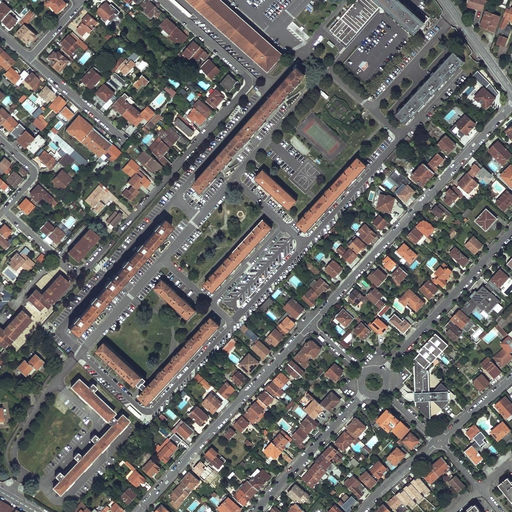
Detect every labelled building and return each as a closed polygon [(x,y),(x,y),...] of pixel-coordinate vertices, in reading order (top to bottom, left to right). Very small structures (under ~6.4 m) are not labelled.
[(49,0),(46,4),(50,9),(52,7),(58,13),(67,4),(62,0),(49,0)] [(145,0),(141,5),(146,10),(145,11),(152,17),(155,14),(158,17),(162,13),(149,1),(150,0),(145,0)] [(222,0),(188,0),(268,72),(283,55),(222,0)] [(355,0),(329,29),(345,43),(379,6),(414,38),(431,19),(420,9),(415,15),(399,0),(355,0)] [(468,0),(467,6),(482,10),(485,0),(468,0)] [(3,3),(0,6),(0,19),(2,21),(12,10),(3,3)] [(99,22),(106,28),(121,12),(112,4),(110,6),(107,3),(98,12),(103,17),(102,19),(99,22)] [(499,28),(496,34),(500,35),(497,43),(504,45),(511,27),(505,24),(507,18),(511,20),(511,21),(511,8),(510,10),(507,9),(500,28),(499,28)] [(486,11),(480,26),(494,32),(500,16),(498,16),(499,14),(491,12),(491,13),(486,11)] [(17,17),(15,15),(13,17),(10,15),(3,22),(7,26),(7,27),(10,30),(18,22),(15,19),(17,17)] [(99,24),(89,15),(82,23),(83,24),(77,30),(87,39),(91,35),(90,34),(99,24)] [(177,27),(168,19),(161,26),(160,27),(164,30),(169,35),(170,35),(177,27)] [(288,26),(305,43),(310,38),(292,21),(288,26)] [(21,30),(17,35),(28,44),(32,39),(33,40),(37,36),(25,26),(24,26),(23,24),(19,28),(21,30)] [(186,34),(177,27),(170,35),(175,40),(174,41),(177,44),(181,40),(186,34)] [(88,47),(73,32),(62,44),(65,46),(62,50),(66,53),(69,50),(76,42),(85,50),(88,47)] [(194,42),(184,54),(191,59),(193,56),(200,48),(194,42)] [(200,48),(193,56),(198,60),(202,56),(205,59),(209,55),(200,48)] [(2,50),(11,59),(12,58),(3,49),(2,50)] [(11,59),(2,50),(0,52),(0,63),(7,70),(14,62),(11,59)] [(66,53),(62,50),(57,55),(54,53),(49,58),(54,63),(52,65),(60,72),(67,65),(69,62),(71,64),(74,61),(69,56),(66,53)] [(129,60),(127,61),(126,60),(119,67),(126,74),(135,64),(140,57),(135,52),(128,59),(129,60)] [(454,53),(396,115),(406,125),(464,62),(454,53)] [(119,67),(126,60),(122,57),(112,68),(113,70),(115,71),(119,67)] [(144,72),(149,64),(141,59),(136,66),(144,72)] [(209,59),(196,73),(200,78),(206,72),(212,78),(220,71),(209,59)] [(10,68),(5,75),(14,84),(15,83),(18,86),(24,80),(10,68)] [(93,69),(82,81),(92,89),(102,78),(93,69)] [(306,77),(298,69),(206,173),(214,180),(306,77)] [(42,83),(31,74),(25,81),(35,90),(42,83)] [(122,89),(127,83),(116,74),(111,79),(122,89)] [(143,75),(134,85),(139,88),(143,83),(145,86),(149,81),(143,75)] [(229,75),(221,84),(230,92),(234,88),(233,87),(237,82),(229,75)] [(0,80),(7,86),(10,83),(3,77),(0,79),(0,80)] [(104,84),(96,93),(107,102),(115,94),(104,84)] [(173,97),(177,93),(168,85),(164,89),(173,97)] [(45,87),(38,95),(47,103),(50,100),(52,102),(57,97),(45,87)] [(483,87),(475,97),(486,107),(495,98),(483,87)] [(181,89),(179,94),(185,97),(187,91),(181,89)] [(217,90),(209,98),(217,106),(225,97),(217,90)] [(192,93),(187,98),(190,102),(195,96),(192,93)] [(21,103),(26,98),(23,95),(18,101),(21,103)] [(6,106),(11,99),(7,96),(2,103),(6,106)] [(66,103),(58,96),(57,97),(52,102),(49,106),(51,108),(57,113),(66,103)] [(123,97),(113,107),(117,111),(118,110),(123,114),(132,105),(123,97)] [(200,100),(194,106),(195,108),(206,118),(212,112),(200,100)] [(142,114),(139,116),(143,119),(145,117),(149,121),(155,114),(150,109),(154,105),(152,103),(142,114)] [(132,105),(123,114),(133,123),(139,116),(142,114),(132,105)] [(2,108),(0,109),(0,124),(0,125),(1,124),(9,116),(2,108)] [(193,111),(188,116),(193,121),(195,119),(201,124),(206,118),(195,108),(192,110),(193,111)] [(69,113),(66,110),(64,112),(64,111),(61,114),(59,116),(60,117),(64,121),(65,120),(67,122),(74,114),(71,111),(69,113)] [(18,125),(11,117),(14,114),(12,112),(9,116),(1,124),(10,132),(17,139),(17,138),(24,131),(25,130),(19,124),(18,125)] [(150,120),(153,123),(160,115),(158,113),(150,120)] [(179,118),(175,123),(190,136),(194,132),(187,125),(190,123),(180,113),(177,116),(179,118)] [(466,114),(456,125),(466,134),(476,124),(466,114)] [(39,116),(36,118),(45,127),(48,124),(42,118),(39,116)] [(78,116),(66,130),(74,137),(75,135),(81,141),(92,129),(89,126),(89,125),(78,116)] [(36,118),(32,123),(41,131),(45,127),(36,118)] [(429,122),(422,129),(427,133),(434,126),(429,122)] [(180,137),(170,127),(165,132),(162,130),(157,136),(159,138),(170,148),(180,137)] [(92,129),(81,141),(99,157),(103,153),(110,145),(103,139),(103,138),(101,135),(100,136),(92,129)] [(21,142),(20,143),(25,148),(27,146),(33,139),(24,131),(17,138),(21,142)] [(57,144),(61,139),(56,134),(55,135),(51,139),(57,144)] [(33,139),(27,146),(33,153),(44,142),(38,135),(33,139)] [(408,135),(402,141),(407,145),(412,139),(408,135)] [(446,135),(438,143),(448,152),(456,144),(446,135)] [(170,148),(159,138),(149,149),(160,158),(163,155),(170,148)] [(61,139),(57,144),(63,150),(66,153),(69,155),(74,150),(61,139)] [(402,141),(397,146),(402,150),(406,145),(402,141)] [(499,141),(489,150),(502,163),(511,154),(499,141)] [(110,145),(103,153),(111,160),(108,163),(109,165),(120,152),(111,144),(110,145)] [(396,147),(391,152),(396,157),(401,151),(396,147)] [(74,150),(69,155),(75,160),(87,170),(92,165),(74,150)] [(151,156),(145,150),(137,159),(139,161),(145,154),(149,158),(151,156)] [(44,151),(39,158),(46,165),(46,166),(51,170),(57,163),(44,151)] [(402,151),(395,159),(401,164),(408,156),(402,151)] [(437,152),(426,165),(434,172),(439,167),(437,166),(444,158),(437,152)] [(66,169),(75,160),(69,155),(66,153),(62,157),(58,162),(66,169)] [(391,153),(386,158),(391,162),(395,157),(391,153)] [(162,166),(151,156),(149,158),(145,154),(139,161),(144,166),(146,164),(153,171),(156,173),(162,166)] [(172,164),(163,155),(160,158),(159,160),(168,168),(172,164)] [(368,165),(359,156),(298,223),(307,232),(368,165)] [(3,158),(0,161),(0,168),(4,172),(11,164),(3,158)] [(414,173),(412,175),(422,185),(434,172),(426,165),(424,162),(416,171),(414,170),(413,172),(414,173)] [(129,197),(131,199),(139,191),(137,190),(142,184),(139,182),(142,178),(139,176),(141,174),(139,173),(142,170),(134,163),(131,166),(137,171),(132,178),(134,179),(130,184),(132,186),(129,190),(127,189),(122,194),(127,198),(129,197)] [(153,171),(146,164),(144,166),(151,173),(153,171)] [(511,164),(500,175),(502,178),(507,182),(511,186),(511,185),(511,164)] [(476,165),(468,173),(473,178),(481,169),(476,165)] [(21,167),(18,171),(24,176),(27,173),(21,167)] [(299,200),(265,168),(257,177),(291,208),(299,200)] [(22,179),(13,171),(5,180),(14,188),(22,179)] [(60,187),(62,189),(71,180),(62,171),(56,177),(53,180),(54,182),(54,186),(54,187),(56,187),(60,187)] [(460,185),(457,188),(465,195),(469,199),(472,196),(470,194),(479,184),(473,178),(468,173),(464,177),(465,179),(460,184),(460,185)] [(415,191),(408,184),(407,185),(403,182),(395,191),(399,194),(406,201),(415,191)] [(108,190),(101,184),(85,201),(93,208),(108,190)] [(57,203),(38,185),(29,195),(32,198),(29,201),(34,206),(35,206),(38,203),(37,202),(38,201),(39,202),(43,198),(53,207),(57,203)] [(449,196),(445,200),(451,205),(459,196),(461,198),(465,195),(457,188),(455,185),(452,189),(450,188),(446,193),(449,196)] [(511,194),(508,190),(502,195),(498,198),(499,199),(496,203),(504,210),(508,207),(507,205),(511,200),(511,194)] [(194,194),(191,198),(197,202),(200,197),(194,194)] [(381,194),(377,208),(392,212),(394,205),(393,205),(395,198),(391,197),(392,195),(388,194),(388,196),(381,194)] [(25,199),(17,208),(26,216),(34,207),(33,207),(34,206),(29,201),(29,202),(25,199)] [(450,212),(440,203),(437,206),(436,205),(431,211),(438,218),(444,212),(447,215),(450,212)] [(469,208),(463,215),(465,217),(472,210),(469,208)] [(487,209),(476,220),(486,230),(497,218),(487,209)] [(111,219),(107,222),(113,227),(122,218),(115,212),(109,218),(111,219)] [(380,214),(373,223),(381,230),(388,222),(380,214)] [(71,215),(64,223),(69,228),(77,221),(71,215)] [(274,227),(265,219),(205,284),(214,292),(274,227)] [(424,219),(417,227),(424,233),(424,234),(427,237),(431,240),(432,238),(428,235),(434,228),(425,219),(424,219)] [(46,222),(41,227),(49,235),(54,229),(46,222)] [(172,230),(164,222),(68,329),(76,336),(172,230)] [(61,223),(58,227),(67,235),(70,231),(61,223)] [(365,224),(358,231),(361,233),(360,235),(369,243),(374,238),(372,237),(375,233),(372,230),(371,231),(368,228),(369,227),(365,224)] [(4,225),(0,229),(0,234),(5,239),(11,232),(4,225)] [(54,229),(49,235),(57,243),(64,235),(56,227),(54,229)] [(423,235),(416,228),(408,236),(416,243),(417,242),(420,239),(422,242),(427,237),(424,234),(423,235)] [(89,229),(67,253),(69,254),(90,231),(89,229)] [(90,231),(69,254),(77,261),(98,238),(90,231)] [(0,244),(6,250),(11,244),(8,242),(5,239),(0,234),(0,244)] [(16,234),(8,242),(11,244),(18,236),(16,234)] [(367,246),(358,237),(355,235),(348,244),(350,246),(357,253),(359,251),(360,252),(367,246)] [(474,236),(466,245),(475,253),(483,245),(474,236)] [(448,237),(443,241),(448,246),(452,241),(448,237)] [(405,243),(398,251),(411,263),(418,255),(405,243)] [(358,255),(350,248),(348,250),(342,245),(337,250),(342,255),(351,262),(358,255)] [(16,260),(11,265),(17,270),(21,265),(28,272),(35,265),(25,256),(31,249),(27,246),(19,255),(19,256),(18,257),(17,257),(15,259),(16,260)] [(455,247),(450,253),(463,265),(468,260),(455,247)] [(320,260),(324,254),(320,251),(315,258),(320,260)] [(42,254),(36,261),(41,266),(48,259),(42,254)] [(396,263),(388,256),(384,261),(387,263),(385,265),(390,270),(394,265),(396,266),(398,264),(396,263)] [(333,260),(325,268),(334,277),(342,268),(333,260)] [(452,272),(448,268),(449,267),(446,265),(444,263),(442,265),(436,272),(439,275),(436,279),(438,282),(443,286),(447,282),(446,281),(449,277),(448,275),(452,272)] [(312,264),(308,268),(316,275),(320,271),(312,264)] [(411,276),(400,266),(398,268),(392,275),(395,277),(392,280),(401,288),(408,280),(411,276)] [(377,268),(369,277),(379,286),(387,277),(377,268)] [(501,268),(491,279),(500,288),(510,277),(501,268)] [(33,289),(25,299),(37,310),(42,305),(45,301),(48,304),(66,284),(58,276),(40,295),(33,289)] [(163,276),(155,285),(190,317),(198,308),(163,276)] [(330,286),(321,278),(317,282),(315,280),(311,284),(313,286),(312,287),(319,294),(324,288),(326,290),(330,286)] [(428,280),(420,288),(430,298),(438,289),(428,280)] [(0,281),(0,293),(3,296),(3,298),(2,298),(2,302),(0,301),(0,310),(14,295),(0,281)] [(495,289),(488,282),(478,293),(475,290),(470,296),(473,298),(469,301),(468,301),(465,305),(466,305),(462,310),(469,316),(478,305),(483,310),(484,309),(488,313),(497,303),(498,304),(501,301),(492,293),(495,289)] [(375,287),(367,295),(381,308),(386,302),(381,298),(384,295),(375,287)] [(311,288),(303,297),(312,306),(316,302),(314,300),(318,295),(311,288)] [(272,296),(275,299),(281,292),(278,289),(272,296)] [(365,296),(356,289),(350,296),(351,297),(349,299),(353,303),(355,301),(358,303),(365,296)] [(410,289),(400,300),(405,305),(408,303),(416,310),(424,302),(410,289)] [(297,301),(293,298),(293,297),(284,307),(296,317),(304,309),(296,301),(297,301)] [(270,298),(262,307),(265,310),(273,301),(270,298)] [(388,302),(378,314),(379,315),(380,316),(391,305),(388,302)] [(360,318),(349,307),(347,305),(336,317),(346,327),(354,318),(355,320),(356,319),(357,321),(360,318)] [(460,310),(452,319),(467,333),(476,324),(460,310)] [(0,330),(0,345),(2,348),(29,319),(20,311),(1,331),(0,330)] [(499,322),(502,326),(503,327),(511,318),(511,314),(511,315),(510,312),(504,318),(499,322)] [(370,322),(367,325),(372,329),(377,334),(379,335),(380,332),(382,334),(388,327),(378,317),(379,315),(378,314),(375,317),(376,318),(372,324),(370,322)] [(401,321),(396,316),(394,314),(389,319),(403,332),(411,324),(404,318),(401,321)] [(414,321),(407,314),(404,318),(411,324),(414,321)] [(221,325),(212,317),(148,386),(144,382),(146,380),(105,342),(97,351),(135,387),(138,384),(140,386),(141,385),(145,390),(139,396),(147,405),(221,325)] [(288,317),(280,325),(287,332),(295,323),(288,317)] [(451,320),(442,329),(455,341),(463,332),(455,325),(456,324),(451,320)] [(259,336),(245,323),(241,328),(237,332),(240,334),(243,330),(255,342),(251,346),(263,358),(270,351),(259,341),(258,342),(256,339),(259,336)] [(361,323),(354,330),(364,338),(372,329),(367,325),(365,323),(364,325),(361,323)] [(286,332),(279,325),(267,338),(265,340),(270,344),(272,342),(275,345),(284,336),(283,335),(286,332)] [(507,338),(510,335),(509,334),(503,327),(502,326),(499,329),(507,338)] [(485,331),(479,337),(482,339),(488,333),(485,331)] [(436,333),(419,352),(432,363),(448,345),(436,333)] [(511,355),(508,352),(511,348),(511,337),(510,335),(507,338),(501,343),(504,348),(499,352),(500,354),(495,359),(501,366),(511,357),(511,355)] [(233,338),(228,344),(233,349),(238,343),(233,338)] [(311,340),(303,349),(312,359),(321,349),(311,340)] [(228,344),(223,349),(228,354),(233,349),(228,344)] [(60,356),(63,353),(57,348),(54,351),(60,356)] [(310,357),(302,349),(295,358),(303,365),(306,367),(308,364),(310,362),(308,360),(310,357)] [(24,360),(16,368),(24,376),(28,371),(29,372),(33,368),(36,371),(40,367),(39,366),(43,361),(35,354),(27,363),(24,360)] [(249,354),(244,359),(254,368),(259,363),(249,354)] [(446,365),(449,362),(444,356),(441,359),(446,365)] [(489,357),(481,364),(488,372),(489,370),(494,376),(501,371),(489,357)] [(431,392),(429,371),(414,358),(416,406),(432,421),(455,395),(441,382),(432,392),(431,392)] [(244,359),(239,365),(249,374),(254,368),(244,359)] [(305,372),(297,365),(298,364),(296,362),(295,363),(292,360),(289,364),(290,365),(287,369),(292,374),(290,376),(292,377),(293,379),(295,377),(299,373),(302,375),(305,372)] [(335,363),(326,374),(335,382),(340,377),(339,376),(343,371),(335,363)] [(321,369),(314,377),(317,380),(325,371),(326,370),(322,366),(320,369),(321,369)] [(234,376),(232,379),(239,386),(246,378),(237,369),(232,374),(234,376)] [(289,380),(292,377),(290,376),(283,370),(281,372),(289,380)] [(489,370),(488,372),(494,379),(502,372),(501,371),(494,376),(489,370)] [(281,372),(273,381),(274,382),(281,388),(289,380),(281,372)] [(482,374),(473,382),(480,390),(489,383),(482,374)] [(109,419),(113,424),(112,425),(100,438),(76,463),(65,475),(53,488),(59,494),(129,421),(122,415),(116,420),(112,416),(114,413),(78,379),(71,387),(107,421),(109,419)] [(208,383),(204,380),(202,382),(205,386),(209,389),(212,387),(208,383)] [(293,383),(289,380),(281,388),(285,392),(293,383)] [(227,382),(219,391),(227,398),(235,390),(227,382)] [(281,388),(274,382),(270,385),(269,384),(265,388),(266,389),(275,397),(277,395),(280,397),(285,392),(281,388)] [(266,389),(258,397),(258,398),(267,406),(275,397),(266,389)] [(184,399),(178,406),(182,409),(188,402),(184,399),(188,395),(184,391),(180,396),(184,399)] [(308,392),(306,395),(313,401),(315,399),(308,392)] [(340,398),(332,392),(321,404),(325,408),(329,412),(336,405),(335,403),(340,398)] [(22,396),(27,401),(30,398),(25,393),(22,396)] [(212,394),(203,403),(213,412),(222,403),(212,394)] [(511,405),(504,396),(494,404),(506,417),(511,412),(511,405)] [(258,398),(247,411),(255,419),(255,418),(258,420),(266,411),(264,409),(267,406),(258,398)] [(305,406),(303,408),(314,418),(325,408),(321,404),(316,400),(308,409),(305,406)] [(294,403),(292,401),(286,408),(288,409),(294,403)] [(295,403),(287,412),(289,415),(298,405),(295,403)] [(198,407),(189,415),(200,425),(208,416),(198,407)] [(298,408),(295,411),(301,416),(304,413),(298,408)] [(400,421),(388,409),(377,421),(374,425),(377,428),(381,424),(390,431),(400,421)] [(162,415),(158,419),(162,423),(167,419),(162,415)] [(309,416),(301,425),(309,432),(313,427),(314,428),(318,424),(309,416)] [(236,420),(233,423),(242,431),(249,423),(242,417),(238,421),(236,420)] [(356,418),(348,427),(358,436),(367,427),(356,418)] [(502,421),(491,431),(497,438),(509,429),(502,421)] [(185,422),(178,430),(187,438),(194,430),(185,422)] [(401,422),(393,430),(401,438),(409,429),(401,422)] [(100,438),(112,425),(110,424),(99,436),(100,438)] [(479,431),(474,424),(470,427),(469,426),(467,428),(469,429),(466,431),(471,438),(472,437),(476,440),(471,444),(472,444),(477,450),(485,443),(482,439),(485,436),(480,430),(479,431)] [(305,446),(301,442),(309,434),(300,427),(292,436),(295,438),(293,440),(297,444),(297,445),(302,449),(305,446)] [(231,429),(226,435),(230,438),(235,432),(231,429)] [(353,441),(354,442),(358,438),(348,429),(346,432),(354,439),(353,441)] [(283,431),(273,442),(282,450),(286,446),(285,445),(288,441),(289,442),(292,439),(283,431)] [(343,435),(340,437),(349,445),(353,441),(354,439),(346,432),(344,435),(343,434),(343,435)] [(411,433),(404,441),(412,448),(419,440),(411,433)] [(175,444),(173,443),(178,437),(176,434),(170,440),(169,439),(164,443),(166,445),(159,454),(158,455),(166,463),(170,458),(169,457),(174,452),(173,452),(178,447),(175,444)] [(366,444),(371,449),(379,441),(374,436),(366,444)] [(338,441),(336,443),(344,450),(349,445),(340,437),(337,440),(338,441)] [(154,450),(159,454),(166,445),(164,443),(162,441),(158,446),(154,450)] [(273,442),(265,451),(268,454),(269,453),(275,458),(283,450),(282,450),(273,442)] [(472,444),(464,451),(475,464),(483,457),(477,450),(472,444)] [(331,445),(323,454),(329,459),(331,457),(334,459),(339,461),(344,456),(338,450),(337,451),(331,445)] [(372,451),(366,446),(363,449),(365,451),(368,454),(372,451)] [(483,470),(482,471),(486,476),(510,456),(511,458),(511,446),(489,464),(483,470)] [(218,453),(212,447),(206,453),(208,455),(206,457),(211,461),(208,464),(212,467),(214,464),(219,468),(226,460),(222,456),(219,459),(216,455),(218,453)] [(397,447),(387,457),(395,465),(399,461),(405,455),(397,447)] [(323,454),(316,461),(317,462),(325,469),(332,461),(329,459),(323,454)] [(441,457),(430,466),(438,475),(444,470),(448,475),(445,477),(457,491),(463,486),(454,475),(452,476),(450,473),(452,471),(448,466),(449,465),(441,457)] [(354,458),(351,462),(356,466),(359,463),(354,458)] [(151,460),(143,468),(152,476),(156,471),(157,472),(161,468),(151,460)] [(127,461),(125,463),(133,470),(135,468),(127,461)] [(374,467),(371,470),(379,478),(384,473),(383,472),(387,469),(380,461),(373,466),(374,467)] [(65,475),(76,463),(75,462),(64,474),(65,475)] [(201,462),(194,470),(200,475),(204,470),(201,468),(204,464),(201,462)] [(317,462),(310,470),(318,478),(326,470),(325,469),(317,462)] [(487,462),(480,467),(483,470),(489,464),(487,462)] [(429,465),(421,473),(429,482),(428,483),(429,485),(433,481),(432,480),(438,476),(438,475),(430,466),(429,465)] [(253,478),(250,482),(258,490),(270,476),(263,469),(254,479),(253,478)] [(137,470),(129,479),(137,486),(141,481),(143,483),(146,480),(138,473),(139,472),(137,470)] [(310,470),(302,478),(312,488),(318,481),(317,480),(318,478),(310,470)] [(351,478),(345,484),(359,498),(363,494),(360,491),(364,487),(350,471),(347,475),(351,478)] [(190,472),(182,481),(190,488),(192,490),(200,482),(190,472)] [(363,474),(360,477),(370,488),(377,481),(370,474),(366,477),(363,474)] [(327,479),(334,485),(338,481),(331,475),(327,479)] [(511,482),(507,476),(498,484),(511,501),(511,482)] [(248,480),(240,488),(251,498),(258,490),(250,482),(248,480)] [(190,488),(182,481),(179,484),(180,485),(179,486),(181,487),(179,489),(177,488),(169,497),(177,504),(180,501),(181,502),(182,501),(189,494),(186,492),(190,488)] [(410,481),(403,488),(412,498),(414,496),(411,493),(416,488),(410,481)] [(297,484),(288,494),(296,501),(301,496),(303,498),(307,494),(297,484)] [(130,487),(122,496),(129,503),(137,494),(130,487)] [(168,496),(169,497),(177,488),(176,487),(168,496)] [(464,487),(435,511),(446,511),(468,493),(464,487)] [(240,488),(232,497),(243,506),(251,498),(240,488)] [(346,494),(346,493),(337,502),(341,506),(342,505),(348,511),(352,508),(350,506),(355,501),(350,496),(347,494),(346,494)] [(395,494),(387,501),(393,508),(394,507),(397,511),(399,511),(401,511),(404,511),(407,507),(395,494)] [(229,498),(219,509),(222,511),(237,511),(240,509),(229,498)] [(115,504),(111,509),(114,511),(122,511),(125,510),(113,499),(111,500),(115,504)] [(195,501),(187,509),(190,511),(192,511),(199,505),(195,501)] [(7,505),(2,502),(0,505),(0,511),(4,511),(9,506),(7,505)] [(72,511),(98,511),(95,509),(92,511),(91,511),(81,502),(72,511)] [(383,503),(375,511),(389,511),(391,511),(383,503)]
